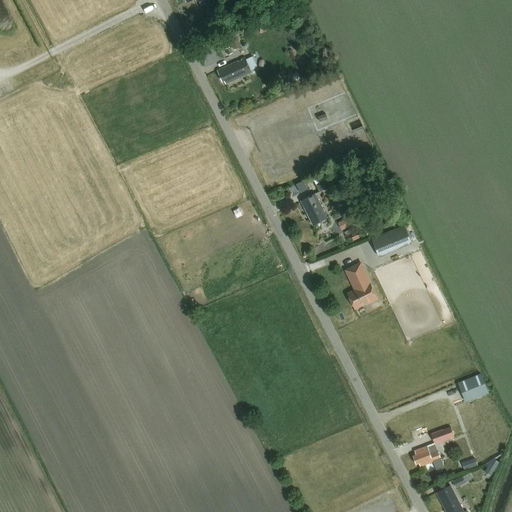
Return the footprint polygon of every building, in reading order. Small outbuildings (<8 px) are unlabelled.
[(273,16),(257,24),(261,33),(273,28),(271,24),(276,22),(273,16)] [(235,34),(227,37),(229,42),(233,51),(240,47),(237,39),(235,34)] [(245,60),(250,70),(258,67),(253,57),(245,60)] [(226,83),(249,74),(243,60),(220,70),(221,73),(219,74),(222,81),(225,80),(226,83)] [(324,114),(316,117),(318,122),(326,119),(324,114)] [(319,193),(332,187),(328,180),(316,186),(319,193)] [(313,226),(328,218),(316,194),(301,201),(313,226)] [(346,219),(338,223),(342,230),(350,226),(346,219)] [(403,224),(370,238),(378,257),(411,243),(403,224)] [(355,309),(366,304),(377,299),(360,263),(346,270),(355,291),(348,294),(355,309)] [(481,374),(458,383),(466,402),(489,393),(481,374)] [(430,434),(433,444),(453,437),(449,427),(430,434)] [(421,464),(422,467),(434,463),(433,462),(434,461),(441,459),(442,459),(439,452),(436,444),(416,452),(417,455),(414,456),(417,465),(421,464)] [(434,461),(433,462),(434,463),(436,469),(444,466),(441,459),(434,461)] [(493,459),(483,465),(488,467),(493,471),(495,472),(499,465),(498,464),(499,462),(493,459)] [(469,473),(462,476),(465,482),(472,478),(469,473)] [(462,476),(453,481),(456,487),(465,482),(462,476)] [(467,511),(466,511),(463,511),(451,486),(437,493),(446,511),(467,511)]
